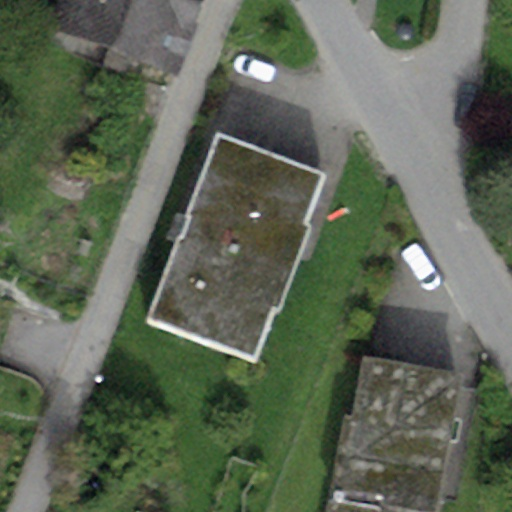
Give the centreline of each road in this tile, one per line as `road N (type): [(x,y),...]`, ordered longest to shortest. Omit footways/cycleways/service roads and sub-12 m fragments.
road 1 (residential): [(25,511),(226,0)]
road 2 (tertiary): [(511,332),(397,135)]
road 3 (tertiary): [(397,135),(322,0)]
road 4 (residential): [(397,135),(433,98),(459,0)]
